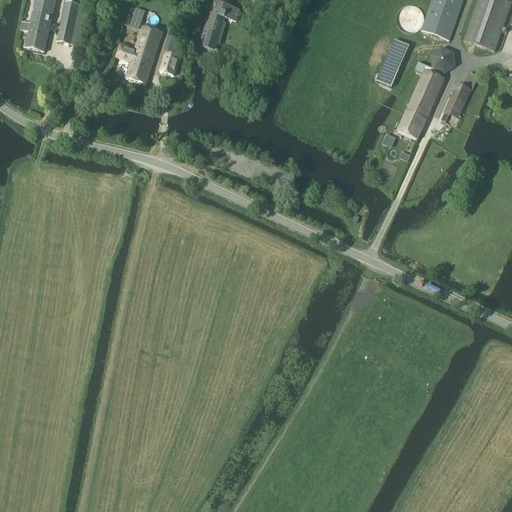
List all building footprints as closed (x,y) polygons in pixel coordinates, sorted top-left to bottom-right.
[(56,3),(44,0),(41,0),(36,0),(30,26),(23,25),(21,33),(29,35),(25,51),(45,55),(56,3)] [(229,5),(230,0),(213,0),(199,49),(210,52),(214,40),(218,41),(224,20),(236,24),(239,12),(230,9),(231,5),(229,5)] [(432,0),(421,33),(448,43),(463,0),(432,0)] [(493,55),(511,6),(493,0),(478,0),(463,43),(493,55)] [(79,49),(87,10),(66,5),(57,44),(79,49)] [(423,23),(424,20),(423,18),(422,15),(421,12),(419,10),(417,9),(415,7),(412,7),(409,6),(406,7),(404,7),(401,9),(399,11),(397,13),(396,15),(395,18),(395,21),(395,23),(396,26),(398,29),(399,31),(402,32),(404,34),(407,34),(410,35),(412,34),(415,33),(417,32),(420,30),(421,28),(423,26),(423,23)] [(134,17),(130,29),(138,31),(142,20),(134,17)] [(146,87),(162,35),(143,29),(135,51),(125,48),(124,51),(120,49),(116,59),(131,64),(126,81),(146,87)] [(454,69),(452,56),(441,51),(431,58),(432,71),(443,76),(454,69)] [(174,79),(180,60),(165,56),(160,75),(174,79)] [(425,73),(427,69),(419,65),(415,73),(423,76),(397,134),(417,143),(444,82),(425,73)] [(445,125),(449,115),(457,119),(469,93),(456,87),(440,123),(445,125)]
